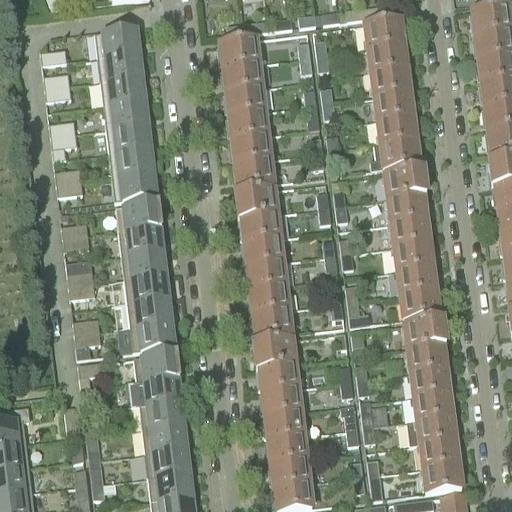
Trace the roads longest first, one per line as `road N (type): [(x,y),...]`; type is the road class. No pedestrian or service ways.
road 1 (residential): [(430,0),(495,511)]
road 2 (residential): [(228,511),(175,0)]
